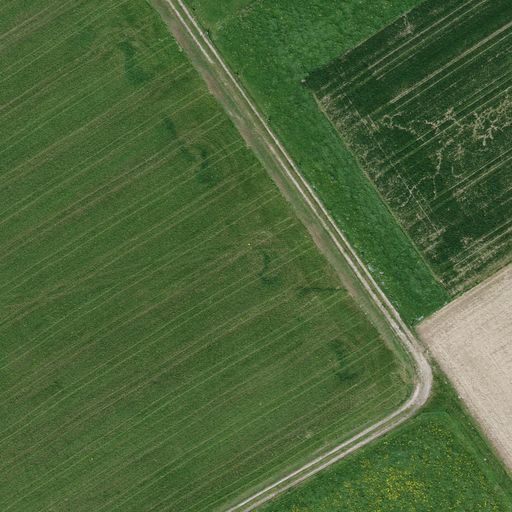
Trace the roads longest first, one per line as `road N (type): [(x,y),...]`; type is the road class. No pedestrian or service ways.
road 1 (track): [(511,484),(178,0)]
road 2 (track): [(236,511),(445,387)]
